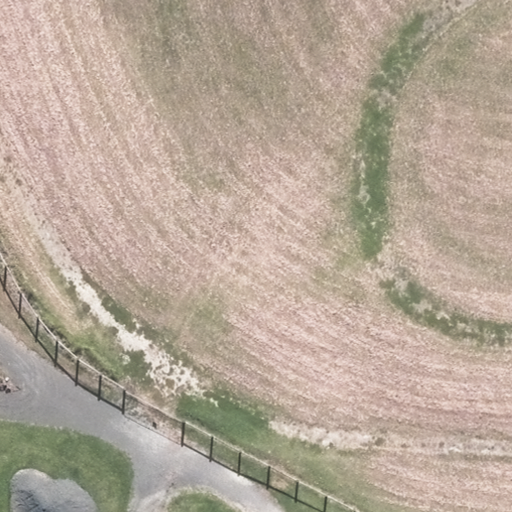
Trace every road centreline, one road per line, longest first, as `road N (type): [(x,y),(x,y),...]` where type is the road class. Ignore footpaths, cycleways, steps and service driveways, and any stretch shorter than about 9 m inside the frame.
road 1 (unknown): [(511,465),(386,461),(253,428),(169,390),(79,306),(0,129)]
road 2 (unknown): [(498,0),(448,31),(399,81),(375,150),(377,230),(402,294),(458,336),(511,347)]
